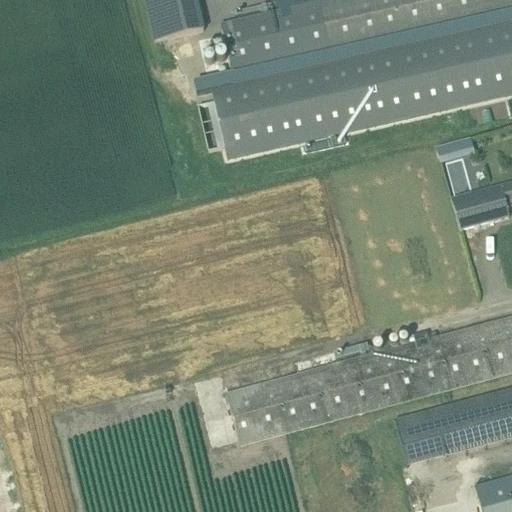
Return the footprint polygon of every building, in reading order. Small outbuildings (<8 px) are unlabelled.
[(204,33),(196,0),(144,0),(155,44),(204,33)] [(330,53),(511,12),(511,0),(276,0),(280,13),(220,26),(222,34),(230,69),(232,75),(232,77),(330,53)] [(198,96),(212,93),(212,92),(511,23),(511,12),(330,53),(232,77),(232,75),(209,81),(195,84),(197,93),(198,96)] [(511,23),(212,92),(212,93),(215,104),(224,150),(226,159),(348,131),(511,93),(511,23)] [(438,165),(473,155),(469,140),(434,149),(438,165)] [(511,208),(511,185),(451,202),(459,233),(509,220),(506,210),(511,208)] [(370,357),(226,396),(238,442),(240,447),(278,437),(286,435),(390,407),(511,374),(511,319),(428,341),(427,334),(406,339),(408,347),(370,357)] [(337,366),(370,357),(367,345),(334,354),(337,366)] [(511,389),(392,415),(402,464),(511,440),(511,389)] [(511,511),(511,478),(475,489),(481,511),(511,511)]
